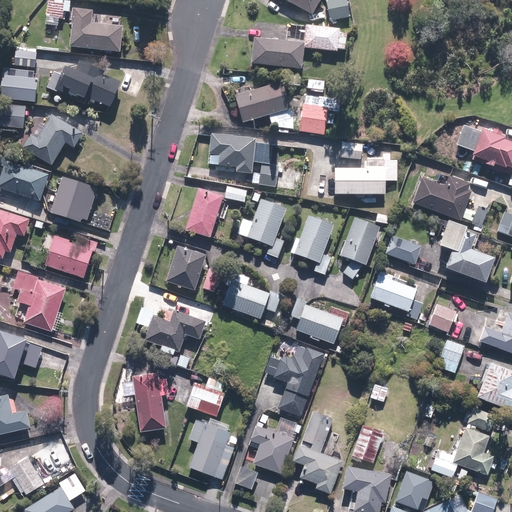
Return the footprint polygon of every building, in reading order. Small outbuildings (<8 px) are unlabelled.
[(69,2),(49,0),(48,4),(47,10),(43,10),(42,17),(45,17),(45,26),(59,27),(59,19),(63,19),(63,13),(69,13),(69,2)] [(319,0),(282,0),(311,15),(319,0)] [(327,0),(326,0),(330,20),(348,17),(344,0),(327,0)] [(75,10),(71,48),(120,54),(123,29),(91,25),(93,12),(75,10)] [(339,30),(306,26),(304,48),(336,52),(337,48),(344,49),(346,34),(339,33),(339,30)] [(254,39),(251,64),(300,69),(303,44),(254,39)] [(17,53),(15,66),(34,68),(36,55),(17,53)] [(66,68),(56,91),(64,94),(65,91),(70,93),(68,96),(76,100),(77,98),(85,101),(86,98),(109,108),(118,86),(102,79),(104,73),(80,63),(76,73),(66,68)] [(301,78),(289,77),(288,88),(300,88),(301,78)] [(3,78),(1,99),(35,103),(37,81),(3,78)] [(325,82),(307,81),(307,92),(324,93),(325,82)] [(234,97),(242,123),(289,109),(281,83),(234,97)] [(341,97),(332,96),(328,126),(337,127),(341,97)] [(323,134),(327,108),(304,105),(300,131),(323,134)] [(2,106),(0,127),(23,129),(25,108),(2,106)] [(23,150),(52,167),(66,142),(74,147),(82,134),(52,116),(38,140),(31,136),(23,150)] [(478,133),(471,156),(511,169),(511,165),(511,144),(498,140),(501,133),(494,131),(491,138),(478,133)] [(254,139),(211,134),(209,154),(219,155),(218,166),(236,168),(236,172),(250,173),(254,139)] [(342,144),(341,157),(359,159),(361,146),(342,144)] [(294,155),(293,167),(300,167),(300,163),(305,163),(305,155),(294,155)] [(335,169),(334,194),(384,195),(384,180),(396,181),(396,162),(385,162),(384,170),(335,169)] [(6,163),(0,180),(0,188),(40,203),(49,177),(6,163)] [(302,170),(262,164),(259,184),(299,190),(302,170)] [(421,179),(412,203),(459,221),(470,193),(466,191),(469,184),(448,176),(444,187),(421,179)] [(96,189),(63,179),(51,214),(80,223),(81,220),(86,222),(96,189)] [(331,191),(305,187),(303,198),(329,202),(331,191)] [(227,188),(225,198),(244,202),(246,192),(227,188)] [(221,196),(198,189),(186,230),(209,237),(221,196)] [(274,239),(285,209),(261,200),(252,224),(243,221),(239,234),(271,246),(268,253),(277,257),(283,242),(274,239)] [(488,212),(477,208),(471,224),(482,228),(488,212)] [(28,220),(0,211),(0,258),(3,259),(5,251),(11,253),(17,235),(23,237),(28,220)] [(511,216),(504,213),(497,231),(511,236),(511,216)] [(322,255),(332,226),(307,217),(294,254),(318,262),(315,270),(325,274),(330,258),(322,255)] [(363,263),(365,264),(378,228),(354,219),(341,255),(353,260),(343,272),(352,279),(363,263)] [(452,251),(445,268),(484,283),(493,259),(469,250),(474,236),(463,232),(464,229),(448,222),(438,246),(452,251)] [(392,237),(385,254),(414,265),(420,248),(392,237)] [(53,241),(45,266),(84,279),(92,253),(53,241)] [(205,256),(177,247),(166,281),(194,290),(205,256)] [(223,272),(211,268),(204,290),(216,294),(223,272)] [(52,332),(65,290),(37,281),(38,280),(19,274),(14,288),(22,291),(19,302),(30,306),(24,324),(52,332)] [(378,276),(370,298),(407,312),(415,289),(378,276)] [(231,281),(222,305),(259,319),(268,294),(231,281)] [(300,319),(296,330),(332,343),(341,319),(304,305),(305,302),(298,300),(292,316),(300,319)] [(455,312),(437,306),(430,325),(447,331),(455,312)] [(153,318),(145,340),(178,352),(185,334),(198,338),(204,322),(173,311),(169,324),(153,318)] [(483,328),(479,341),(511,353),(511,314),(507,313),(500,334),(483,328)] [(0,374),(13,379),(26,341),(0,332),(0,374)] [(454,373),(463,346),(446,341),(441,357),(443,358),(440,368),(454,373)] [(35,368),(42,348),(30,344),(23,364),(35,368)] [(300,417),(322,354),(298,346),(294,355),(293,355),(292,359),(282,355),(280,361),(270,357),(265,373),(274,376),(274,378),(287,383),(277,409),(300,417)] [(194,360),(180,355),(176,366),(191,371),(194,360)] [(511,373),(488,364),(475,398),(511,411),(511,389),(510,389),(511,383),(511,373)] [(157,374),(132,377),(140,432),(164,428),(157,374)] [(394,390),(375,383),(370,398),(388,405),(394,390)] [(194,384),(186,406),(216,417),(224,395),(194,384)] [(0,396),(0,434),(30,428),(26,412),(12,415),(8,395),(0,396)] [(438,451),(431,470),(451,477),(456,463),(486,474),(492,456),(482,453),(488,436),(474,431),(475,427),(488,431),(494,416),(473,408),(468,424),(469,424),(467,429),(464,428),(456,450),(453,449),(451,455),(438,451)] [(332,418),(312,411),(299,446),(298,445),(293,460),(305,464),(300,478),(317,484),(315,488),(329,493),(341,461),(319,453),(332,418)] [(208,425),(197,421),(189,440),(198,443),(188,467),(222,480),(234,448),(239,436),(226,432),(228,427),(210,420),(208,425)] [(280,474),(292,440),(256,426),(250,441),(261,445),(254,465),(280,474)] [(372,462),(382,433),(363,426),(352,455),(372,462)] [(260,474),(240,466),(234,483),(254,490),(260,474)] [(389,475),(346,467),(341,488),(357,491),(353,511),(352,511),(378,511),(381,502),(384,503),(389,475)] [(428,480),(406,472),(395,501),(416,509),(420,497),(427,500),(433,483),(427,481),(428,480)] [(68,511),(73,509),(60,488),(23,511),(68,511)] [(424,511),(466,511),(459,496),(424,511)]
